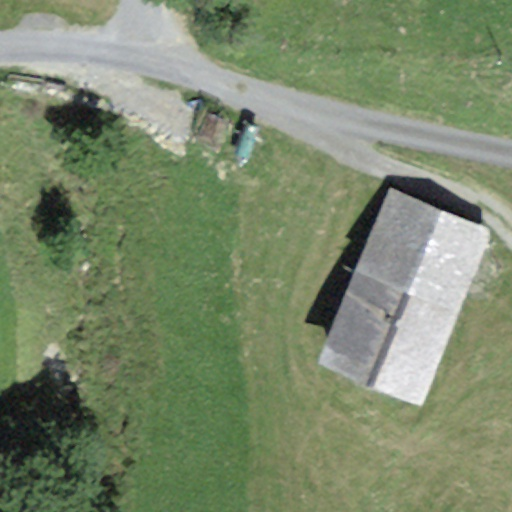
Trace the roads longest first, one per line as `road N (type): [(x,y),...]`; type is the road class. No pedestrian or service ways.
road 1 (track): [(0,63),(143,49),(511,151)]
road 2 (track): [(511,232),(498,217),(155,52)]
